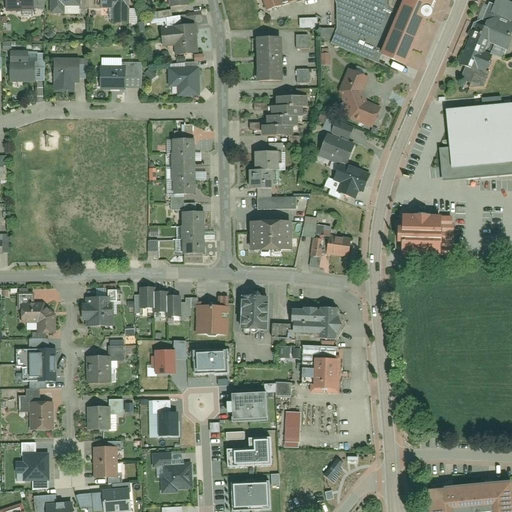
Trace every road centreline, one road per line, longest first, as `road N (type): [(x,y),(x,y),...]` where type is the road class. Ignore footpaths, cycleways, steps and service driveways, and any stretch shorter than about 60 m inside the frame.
road 1 (tertiary): [(375,291),(387,184),(461,0)]
road 2 (residential): [(224,112),(57,113),(0,127)]
road 3 (residential): [(66,468),(67,278)]
road 4 (tertiary): [(390,458),(375,291)]
road 5 (residential): [(224,112),(227,276)]
road 6 (residential): [(227,276),(67,278)]
road 7 (residential): [(375,291),(227,276)]
road 8 (unknown): [(335,18),(360,61),(425,91)]
road 9 (residential): [(511,457),(390,458)]
